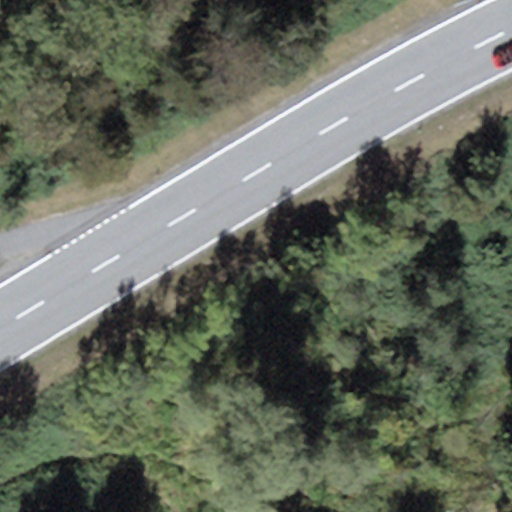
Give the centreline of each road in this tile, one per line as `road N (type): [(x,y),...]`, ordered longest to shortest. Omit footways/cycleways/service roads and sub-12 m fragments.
road 1 (primary): [(0,327),(302,142),(511,30)]
road 2 (track): [(171,222),(0,259)]
